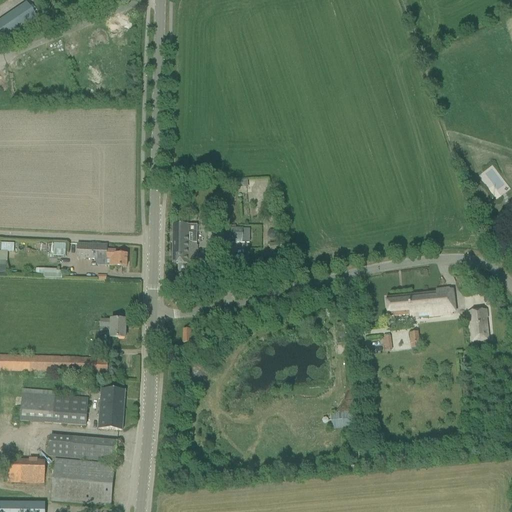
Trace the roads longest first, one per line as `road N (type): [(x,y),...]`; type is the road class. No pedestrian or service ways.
road 1 (unclassified): [(511,281),(479,255),(151,312)]
road 2 (tertiary): [(154,241),(159,0)]
road 3 (tertiary): [(139,511),(151,312)]
road 4 (unclassified): [(0,233),(154,241)]
